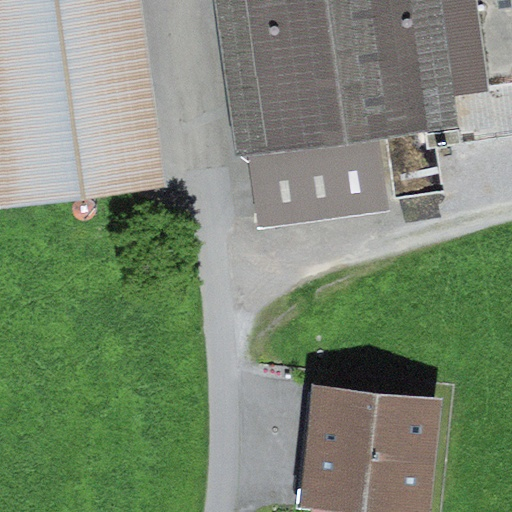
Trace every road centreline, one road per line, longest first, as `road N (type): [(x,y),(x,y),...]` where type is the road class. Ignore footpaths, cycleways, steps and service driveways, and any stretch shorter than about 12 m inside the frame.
road 1 (track): [(230,511),(226,380),(179,0)]
road 2 (track): [(511,220),(413,255),(221,346)]
